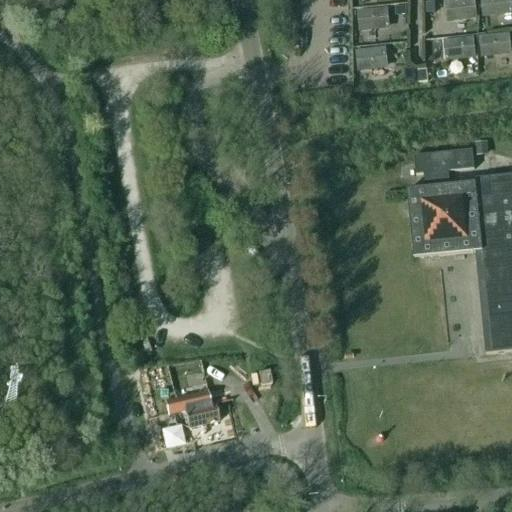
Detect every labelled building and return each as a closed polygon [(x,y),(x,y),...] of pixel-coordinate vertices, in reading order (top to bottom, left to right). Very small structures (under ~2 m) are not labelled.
[(477,21),(474,0),(471,0),(444,3),(447,25),(477,21)] [(511,16),(511,8),(511,0),(480,0),(483,20),(511,16)] [(427,15),(435,15),(435,5),(426,5),(427,15)] [(396,9),(396,17),(406,17),(406,8),(396,9)] [(389,31),(387,10),(357,13),(359,34),(389,31)] [(511,57),(509,35),(479,39),(481,60),(511,57)] [(476,62),(474,39),(443,43),(445,65),(476,62)] [(387,71),(385,50),(355,53),(358,74),(387,71)] [(406,84),(414,83),(414,71),(405,72),(406,84)] [(427,72),(419,73),(420,85),(428,84),(427,72)] [(487,145),(475,146),(476,155),(488,154),(487,145)] [(425,191),(407,193),(414,262),(423,261),(476,255),(486,357),(511,354),(511,178),(491,180),(492,184),(476,186),(450,189),(448,175),(474,172),(472,153),(414,159),(416,178),(424,177),(425,191)] [(259,262),(252,253),(247,257),(254,265),(259,262)] [(269,373),(258,375),(260,388),(271,386),(269,373)] [(207,394),(164,404),(167,418),(184,415),(188,431),(219,424),(215,407),(210,408),(207,394)]
